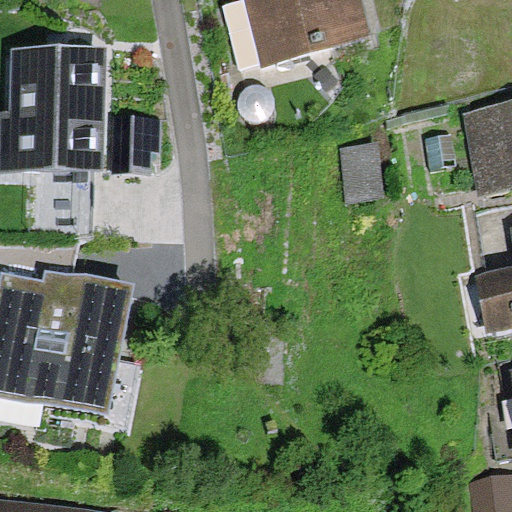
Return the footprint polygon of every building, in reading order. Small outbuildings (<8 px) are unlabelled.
[(372,42),(364,0),(251,0),(264,63),(372,42)] [(0,173),(106,176),(108,54),(7,52),(6,116),(0,112),(0,126),(0,173)] [(511,101),(469,108),(480,188),(511,182),(511,101)] [(353,196),(386,194),(384,144),(350,146),(353,196)] [(511,273),(489,277),(497,329),(511,326),(511,273)] [(0,397),(107,417),(130,293),(51,279),(49,288),(6,280),(0,311),(0,397)] [(511,511),(511,479),(471,485),(474,511),(511,511)] [(85,511),(0,501),(0,511),(85,511)]
